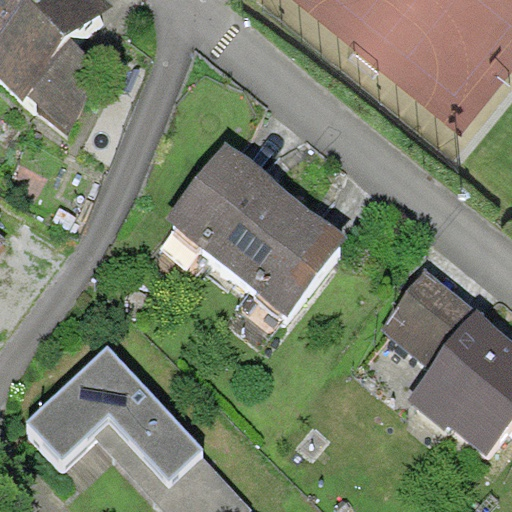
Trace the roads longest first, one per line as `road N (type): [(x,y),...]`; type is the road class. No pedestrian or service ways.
road 1 (residential): [(188,11),(79,261),(0,382)]
road 2 (residential): [(188,11),(511,272)]
